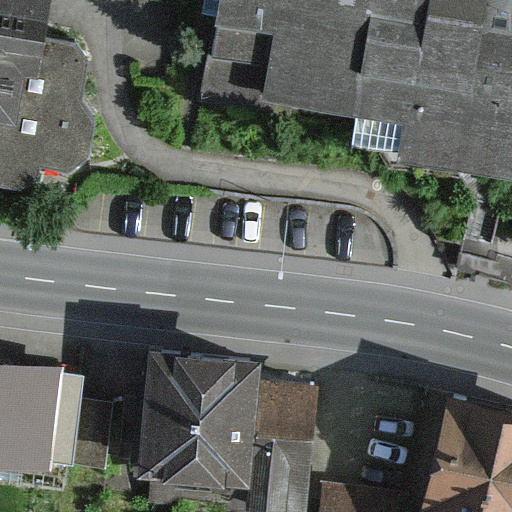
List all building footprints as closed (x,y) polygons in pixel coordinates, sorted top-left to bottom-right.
[(54,0),(0,0),(0,192),(22,198),(47,172),(68,175),(90,166),(100,129),(85,111),(91,70),(78,44),(47,38),(54,0)] [(511,0),(221,0),(207,85),(267,95),(269,82),(412,105),(406,145),(511,162),(511,0)] [(257,352),(154,340),(144,437),(246,449),(251,406),(257,352)] [(74,365),(0,356),(0,449),(64,457),(74,365)] [(511,511),(511,411),(453,396),(422,511),(511,511)] [(246,449),(243,480),(301,487),(309,413),(251,406),(246,449)] [(319,474),(315,511),(397,511),(401,483),(319,474)]
